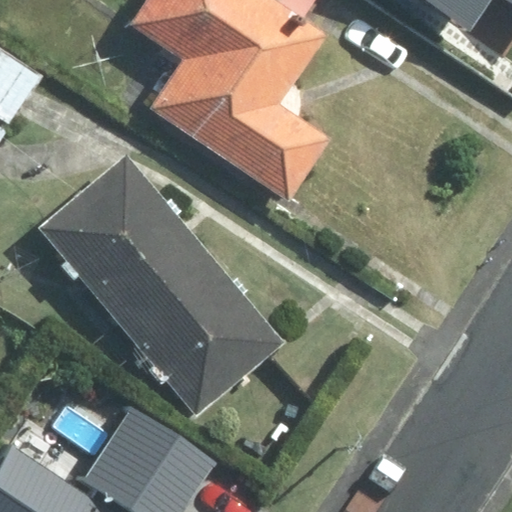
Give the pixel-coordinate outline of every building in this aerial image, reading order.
[(337,39),(277,0),(156,0),(137,28),(190,64),(157,112),(297,204),(338,142),(288,107),(337,39)] [(511,0),(428,0),(463,22),(476,0),(500,0),(511,7),(511,0)] [(46,78),(0,49),(0,115),(15,125),(46,78)] [(212,254),(135,162),(51,233),(128,325),(212,254)] [(289,346),(212,254),(128,325),(205,417),(289,346)] [(135,393),(86,471),(151,511),(180,511),(221,447),(135,393)] [(57,511),(20,487),(3,511),(57,511)]
